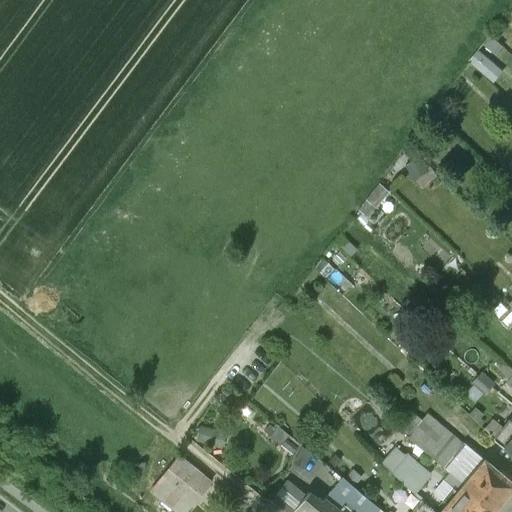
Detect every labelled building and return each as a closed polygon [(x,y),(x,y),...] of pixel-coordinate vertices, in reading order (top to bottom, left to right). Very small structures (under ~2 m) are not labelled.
[(491,35),(484,43),(495,54),(503,46),(491,35)] [(472,60),(488,71),(496,60),(480,49),(472,60)] [(465,103),(454,114),(468,126),(478,116),(465,103)] [(414,181),(429,171),(418,155),(403,165),(414,181)] [(358,210),(374,222),(382,212),(374,206),(387,189),(379,182),(358,210)] [(341,234),(333,243),(347,256),(355,247),(341,234)] [(324,279),(332,270),(321,259),(313,269),(324,279)] [(499,322),(511,321),(511,309),(498,311),(499,322)] [(483,397),(492,387),(477,373),(468,383),(483,397)] [(406,437),(442,466),(462,441),(426,412),(420,419),(408,434),(406,437)] [(408,434),(420,419),(412,413),(400,428),(408,434)] [(491,437),(501,425),(492,418),(482,429),(491,437)] [(510,436),(511,432),(511,421),(507,418),(501,425),(491,437),(502,445),(510,436)] [(265,430),(292,453),(300,443),(274,420),(265,430)] [(198,424),(193,439),(214,446),(219,431),(198,424)] [(511,437),(510,436),(502,445),(511,453),(511,437)] [(442,466),(450,473),(462,483),(483,458),(462,441),(442,466)] [(401,482),(413,492),(429,472),(408,453),(404,457),(395,448),(382,463),(401,482)] [(511,482),(511,453),(497,470),(511,482)] [(185,511),(210,482),(178,455),(150,491),(175,511),(185,511)] [(460,486),(490,511),(511,487),(511,482),(497,470),(483,458),(462,483),(460,486)] [(343,478),(353,486),(360,477),(350,469),(343,478)] [(462,483),(450,473),(433,493),(446,503),(460,486),(462,483)] [(323,498),(340,511),(375,511),(379,508),(353,486),(343,478),(341,476),(323,498)] [(271,499),(286,511),(290,511),(305,494),(286,479),(271,499)] [(405,501),(413,492),(401,482),(393,491),(405,501)] [(490,511),(460,486),(446,503),(438,511),(490,511)] [(340,511),(323,498),(320,503),(306,493),(305,494),(290,511),(340,511)] [(436,511),(421,499),(409,511),(436,511)]
